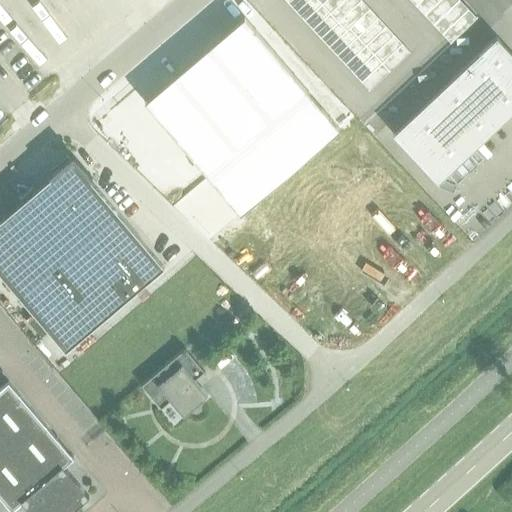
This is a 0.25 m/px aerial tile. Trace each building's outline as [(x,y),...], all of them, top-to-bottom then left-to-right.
[(290,0),(288,2),(296,11),(307,0),(290,0)] [(318,0),(307,0),(296,11),(304,20),(322,3),(318,0)] [(324,0),(322,3),(330,12),(342,0),(324,0)] [(342,0),(330,12),(338,20),(359,0),(342,0)] [(362,0),(359,0),(338,20),(346,29),(349,26),(369,7),(362,0)] [(416,0),(414,3),(423,12),(435,0),(416,0)] [(435,0),(423,12),(432,21),(454,0),(435,0)] [(460,0),(454,0),(432,21),(440,31),(466,6),(460,0)] [(322,3),(304,20),(312,28),(330,12),(322,3)] [(466,6),(440,31),(449,40),(475,15),(466,6)] [(369,7),(349,26),(357,35),(377,16),(369,7)] [(330,12),(312,28),(320,37),(338,20),(330,12)] [(244,16),(144,101),(240,213),(250,205),(295,166),(339,129),(340,128),(244,16)] [(377,16),(357,35),(365,43),(385,24),(377,16)] [(338,20),(320,37),(328,45),(346,29),(338,20)] [(385,24),(365,43),(373,52),(393,33),(385,24)] [(346,29),(328,45),(336,54),(357,35),(349,26),(346,29)] [(393,33),(373,52),(381,61),(401,41),(393,33)] [(357,35),(336,54),(344,63),(365,43),(357,35)] [(438,181),(511,111),(511,53),(496,36),(392,133),(438,181)] [(401,41),(381,61),(389,69),(409,50),(401,41)] [(365,43),(344,63),(352,71),(373,52),(365,43)] [(373,52),(352,71),(360,80),(381,61),(373,52)] [(381,61),(360,80),(368,88),(389,69),(381,61)] [(339,129),(295,166),(310,183),(354,146),(339,129)] [(354,146),(310,183),(323,201),(368,163),(354,146)] [(47,182),(0,221),(0,271),(66,350),(165,266),(97,186),(98,185),(74,155),(70,158),(68,156),(47,174),(49,177),(45,180),(47,182)] [(368,163),(323,201),(336,216),(351,204),(381,178),(368,163)] [(295,166),(250,205),(264,222),(310,183),(295,166)] [(381,178),(351,204),(378,236),(407,209),(381,178)] [(310,183),(264,222),(278,238),(323,201),(310,183)] [(323,201),(278,238),(291,254),(321,229),(336,216),(323,201)] [(336,216),(321,229),(350,263),(378,236),(351,204),(336,216)] [(321,229),(291,254),(321,289),(350,263),(321,229)] [(141,384),(154,400),(164,392),(183,415),(208,394),(201,386),(197,390),(190,382),(205,371),(185,347),(141,384)] [(73,457),(8,381),(0,387),(0,496),(12,510),(22,501),(31,511),(69,511),(89,495),(63,466),(73,457)]
